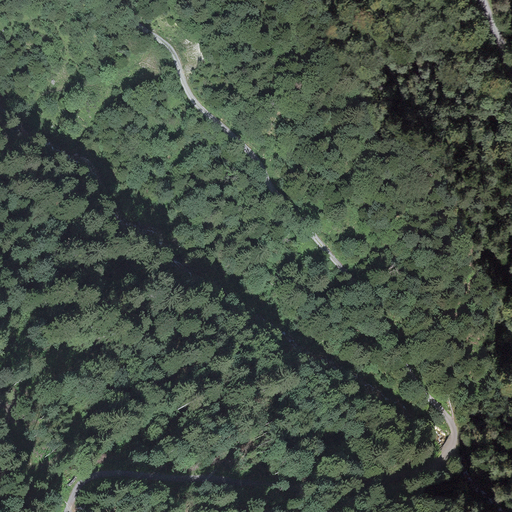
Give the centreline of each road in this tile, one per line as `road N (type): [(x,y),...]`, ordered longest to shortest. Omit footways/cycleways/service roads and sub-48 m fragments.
road 1 (track): [(114,0),(165,43),(206,114),(262,160),(268,185),(314,231),(377,312),(429,399),(452,418)]
road 2 (track): [(452,418),(454,440),(438,466),(425,471),(339,488),(88,476),(69,511)]
